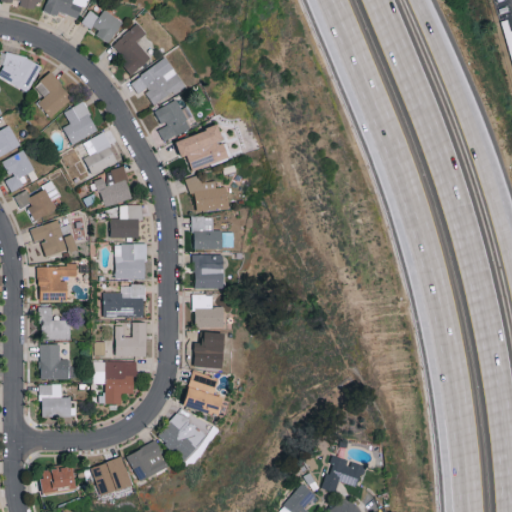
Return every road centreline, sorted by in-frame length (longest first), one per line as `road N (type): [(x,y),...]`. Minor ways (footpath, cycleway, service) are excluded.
road 1 (residential): [(18,445),(108,446),(139,428),(162,401),(170,370),(165,199),(110,99),(63,54)]
road 2 (motorway): [(335,0),(434,263),(468,478)]
road 3 (motorway): [(511,453),(500,339),(447,156),(380,0)]
road 4 (residential): [(22,511),(18,276),(0,226)]
road 5 (motorway): [(485,159),(418,0)]
